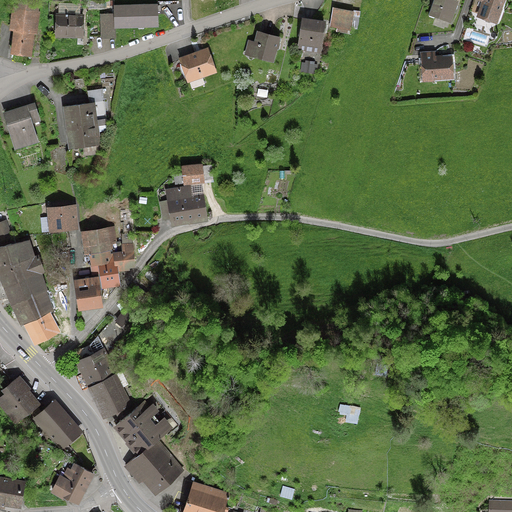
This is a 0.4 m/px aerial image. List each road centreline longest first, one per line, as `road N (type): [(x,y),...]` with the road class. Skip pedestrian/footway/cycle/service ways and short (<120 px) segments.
road 1 (residential): [(47,372),(152,249),(181,230),(282,216),(426,243),(511,227)]
road 2 (residential): [(8,85),(274,0)]
road 3 (secondary): [(47,372),(95,426),(119,485)]
